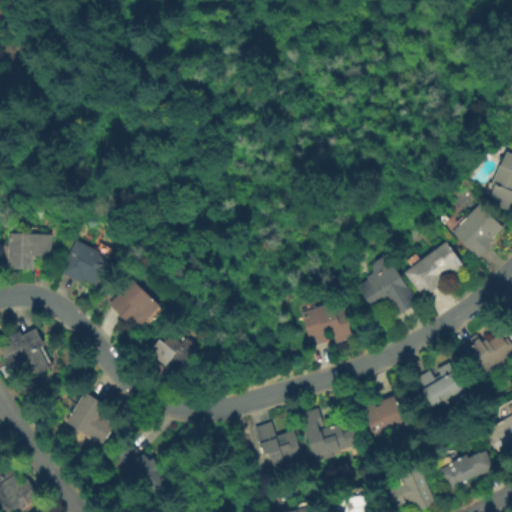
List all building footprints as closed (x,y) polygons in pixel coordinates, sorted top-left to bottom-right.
[(490,199),(492,195),(486,192),(490,183),(493,183),(501,165),(502,165),(508,152),(511,153),(511,211),(491,203),(493,200),(490,199)] [(453,232),(481,204),(504,228),(493,239),(494,240),(478,257),(453,232)] [(8,270),(9,233),(53,235),(52,257),(34,256),(34,270),(8,270)] [(60,272),(76,239),(112,257),(97,287),(85,280),(83,284),(60,272)] [(404,273),(411,268),(406,261),(416,254),(421,261),(447,242),(465,266),(455,274),(451,269),(441,276),(446,283),(424,300),(404,273)] [(357,286),(367,280),(367,278),(373,274),(374,263),(388,255),(418,303),(397,317),(388,303),(374,313),(357,286)] [(126,323),(109,304),(132,280),(160,306),(140,327),(130,319),(126,323)] [(301,313),(302,313),(301,309),(311,306),(312,309),(332,303),(335,311),(345,307),(351,326),(349,327),(352,338),(336,343),(332,331),(325,333),(328,342),(312,347),(301,313)] [(4,337),(20,328),(22,333),(37,325),(45,342),(40,346),(50,366),(30,376),(20,357),(10,362),(1,344),(6,342),(4,337)] [(461,347),(470,340),(472,342),(479,336),(483,340),(487,337),(489,340),(500,332),(505,338),(508,336),(511,341),(511,351),(482,375),(469,359),(470,358),(461,347)] [(179,375),(149,353),(159,340),(164,343),(170,335),(182,344),(186,338),(198,347),(191,358),(192,359),(179,375)] [(418,376),(431,368),(436,376),(442,373),(438,367),(450,361),(465,387),(453,394),(455,397),(444,404),(442,400),(432,406),(420,386),(422,385),(418,376)] [(65,420),(85,390),(106,404),(99,414),(115,424),(102,443),(65,420)] [(394,395),(394,396),(406,392),(412,406),(404,410),(410,424),(374,438),(362,406),(376,401),(375,398),(381,396),(382,399),(394,395)] [(511,451),(503,456),(487,428),(502,420),(499,414),(500,405),(511,399),(511,451)] [(300,412),(319,406),(325,427),(340,422),(343,432),(354,428),(359,443),(332,452),(333,454),(315,460),(300,412)] [(255,426),(272,420),(276,434),(294,429),(304,460),(274,469),(269,452),(265,454),(261,443),(260,443),(255,426)] [(131,442),(142,454),(144,453),(151,460),(153,457),(163,468),(160,471),(167,477),(152,493),(116,456),(131,442)] [(497,466),(479,476),(478,474),(468,479),(469,481),(465,483),(464,480),(459,483),(460,485),(452,490),(450,487),(449,488),(446,482),(445,482),(439,471),(440,470),(437,465),(442,462),(441,460),(450,454),(453,460),(467,452),(469,456),(481,450),(481,451),(487,448),(497,466)] [(0,511),(0,468),(8,463),(21,482),(27,478),(40,497),(22,509),(19,504),(5,511),(0,511)] [(437,503),(414,511),(408,496),(405,497),(407,503),(391,510),(383,491),(402,483),(398,472),(420,463),(437,503)] [(366,499),(367,502),(365,503),(367,511),(370,511),(333,511),(331,500),(351,495),(349,488),(363,484),(365,494),(367,494),(368,498),(366,499)] [(316,511),(277,511),(298,507),(296,502),(313,498),(316,511)]
